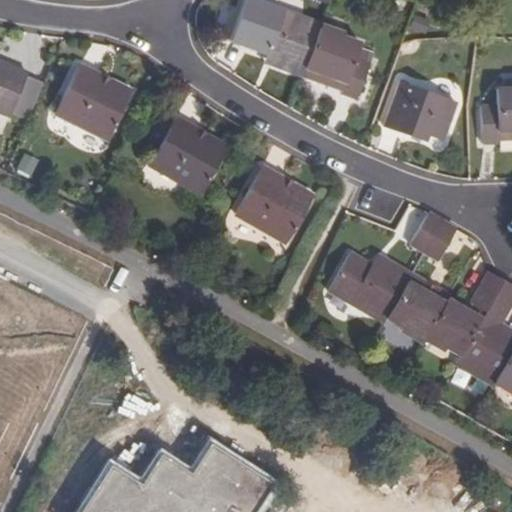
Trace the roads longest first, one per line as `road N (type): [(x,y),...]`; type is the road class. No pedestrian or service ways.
road 1 (residential): [(458,201),(287,131),(185,64),(155,20)]
road 2 (residential): [(155,20),(68,18),(0,5)]
